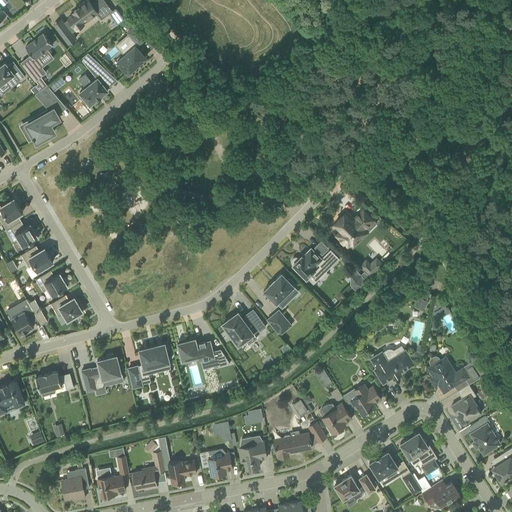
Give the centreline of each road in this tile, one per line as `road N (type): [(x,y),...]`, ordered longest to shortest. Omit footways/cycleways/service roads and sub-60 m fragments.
road 1 (unclassified): [(8,490),(27,466),(60,447),(197,419),(286,378),(412,254),(511,107)]
road 2 (residential): [(109,331),(213,302),(347,176)]
road 3 (residential): [(313,471),(422,406),(497,511)]
road 4 (residential): [(17,169),(84,132),(186,44)]
road 5 (residential): [(109,331),(17,169)]
road 6 (residential): [(184,499),(313,471)]
